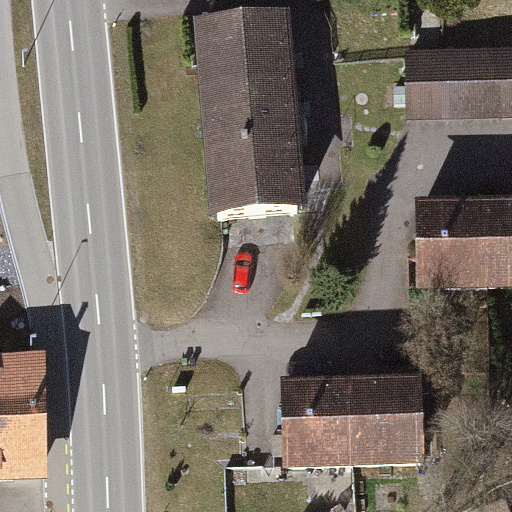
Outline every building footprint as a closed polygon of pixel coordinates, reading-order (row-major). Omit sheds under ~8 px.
[(194,34),(210,228),(311,220),(294,25),(194,34)] [(511,53),(405,55),(407,129),(511,127),(511,53)] [(511,212),(412,213),(412,295),(511,295),(511,212)] [(37,372),(0,373),(0,491),(40,491),(37,372)] [(439,393),(284,395),(285,479),(440,477),(439,393)]
